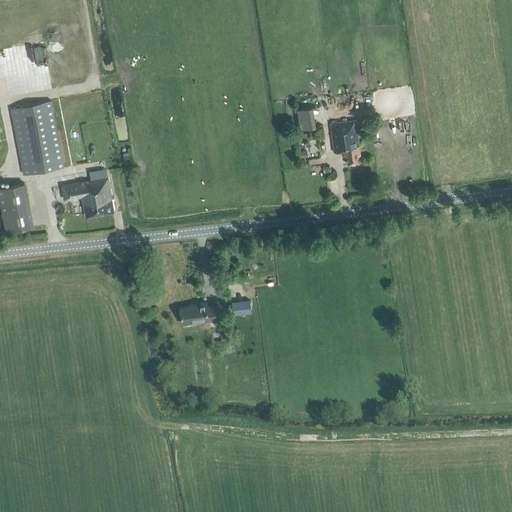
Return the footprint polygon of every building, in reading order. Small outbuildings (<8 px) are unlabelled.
[(24,174),(64,166),(51,101),(11,109),(24,174)] [(316,126),(313,107),(297,109),(300,128),(316,126)] [(357,120),(332,123),(335,153),(347,151),(349,164),(360,163),(359,155),(361,155),(358,126),(357,120)] [(63,187),(65,199),(82,196),(83,205),(85,216),(114,211),(108,178),(63,187)] [(33,226),(25,183),(0,188),(0,201),(6,231),(33,226)] [(233,314),(251,312),(250,300),(232,302),(233,314)] [(207,320),(221,318),(218,305),(207,306),(206,302),(195,304),(195,305),(180,308),(182,323),(207,320)]
